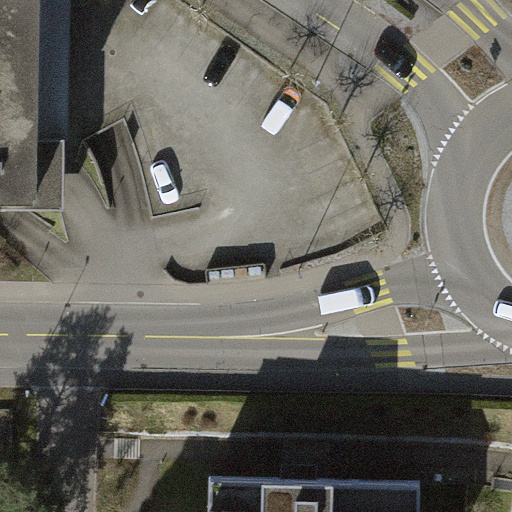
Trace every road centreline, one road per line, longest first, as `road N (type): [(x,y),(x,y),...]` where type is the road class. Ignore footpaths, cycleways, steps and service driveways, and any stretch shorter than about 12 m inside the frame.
road 1 (secondary): [(0,333),(301,334),(436,316),(485,295)]
road 2 (secondary): [(324,0),(408,69),(474,153)]
road 3 (secondary): [(474,153),(461,181),(458,241),(485,295)]
